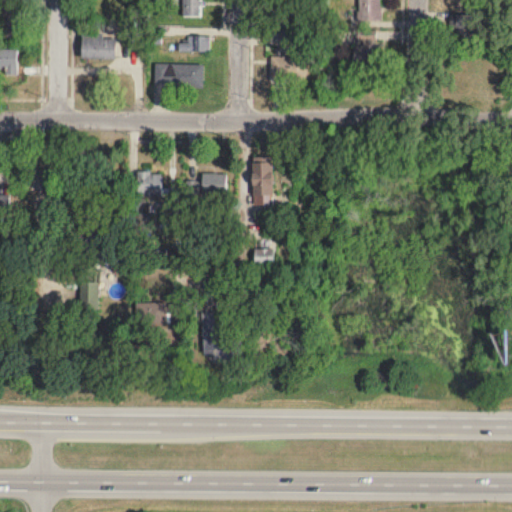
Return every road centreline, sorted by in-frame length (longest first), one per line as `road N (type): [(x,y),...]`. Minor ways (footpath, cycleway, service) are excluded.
road 1 (residential): [(511,120),(0,118)]
road 2 (trunk): [(41,479),(511,482)]
road 3 (trunk): [(511,422),(42,420)]
